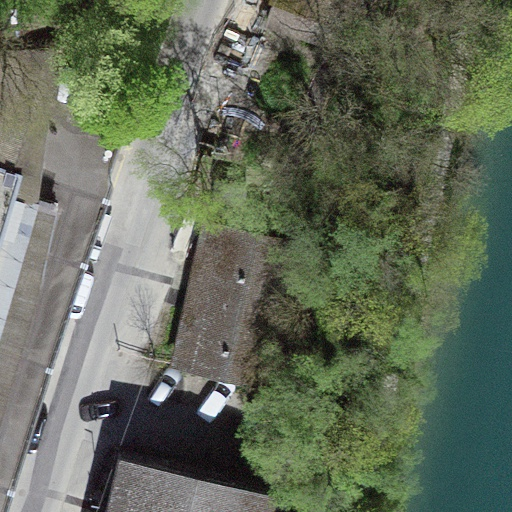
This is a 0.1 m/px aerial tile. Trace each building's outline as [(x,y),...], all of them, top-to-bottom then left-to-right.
[(0,0),(0,1),(16,9),(19,0),(0,0)] [(269,0),(267,8),(335,29),(340,13),(355,18),(360,0),(269,0)] [(0,388),(55,192),(36,187),(49,100),(66,44),(0,25),(0,388)] [(202,209),(170,355),(270,376),(302,231),(202,209)] [(100,511),(266,511),(277,468),(120,431),(100,511)]
